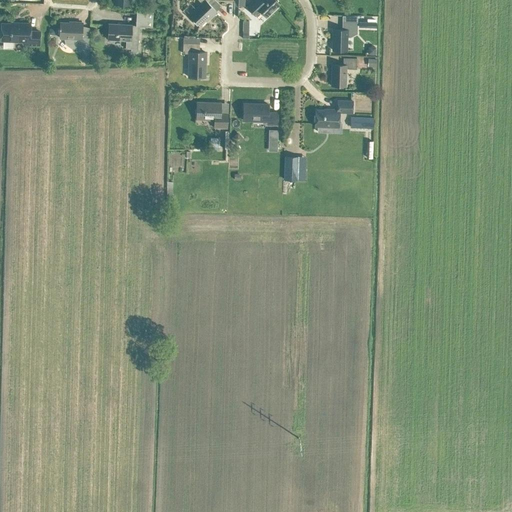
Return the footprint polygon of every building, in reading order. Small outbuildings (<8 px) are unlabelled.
[(198,0),(201,3),(189,14),(200,25),(209,17),(210,17),(216,11),(208,3),(210,0),(198,0)] [(255,15),(260,10),(266,16),(279,3),(275,0),(262,0),(260,2),(258,0),(253,0),(247,7),(255,15)] [(350,37),(356,33),(356,30),(357,21),(342,21),(342,29),(332,29),(332,50),(346,50),(347,37),(350,37)] [(24,41),(24,44),(39,45),(40,31),(30,31),(30,23),(18,22),(18,23),(3,23),(2,40),(24,41)] [(76,47),(76,51),(81,51),(88,51),(88,50),(89,35),(81,35),(82,22),(73,22),(73,23),(60,22),(59,37),(64,38),(66,44),(71,47),(76,47)] [(136,51),(136,49),(137,49),(138,35),(131,35),(131,25),(108,23),(107,39),(126,40),(125,48),(131,49),(130,51),(132,52),(135,52),(136,51)] [(206,52),(196,52),(196,38),(183,37),(182,53),(188,53),(188,76),(205,77),(206,52)] [(345,86),(346,68),(356,69),(356,58),(343,58),(343,65),(331,64),(331,85),(345,86)] [(376,66),(376,58),(368,58),(367,66),(376,66)] [(338,127),(339,112),(352,113),(352,101),(337,100),(337,109),(329,109),(329,110),(315,109),(315,126),(338,127)] [(214,119),(214,127),(227,128),(227,113),(220,112),(220,102),(197,102),(196,118),(214,119)] [(267,121),(267,124),(277,124),(278,112),(268,112),(268,104),(244,103),(243,120),(267,121)] [(350,127),(373,128),(373,122),(358,121),(358,117),(351,117),(351,121),(350,121),(350,127)] [(210,137),(210,147),(219,147),(219,138),(210,137)] [(283,179),(288,180),(298,180),(298,156),(284,155),(283,179)]
